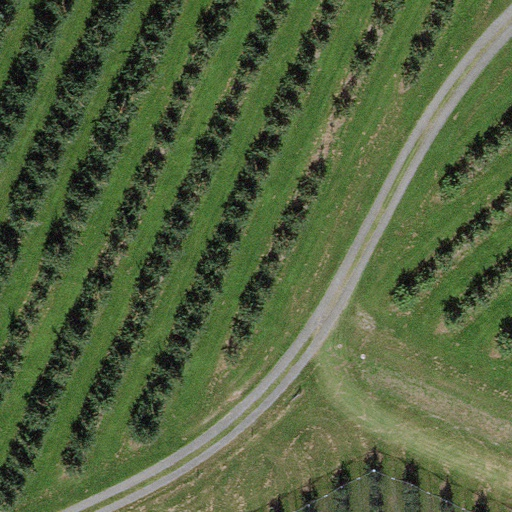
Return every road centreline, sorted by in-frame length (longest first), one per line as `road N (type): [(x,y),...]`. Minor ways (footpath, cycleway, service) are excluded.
road 1 (track): [(511,31),(419,152),(339,341),(195,468),(96,511)]
road 2 (track): [(511,485),(412,444),(302,373)]
